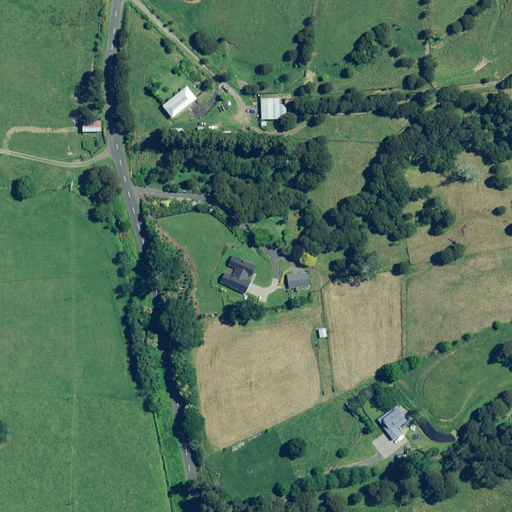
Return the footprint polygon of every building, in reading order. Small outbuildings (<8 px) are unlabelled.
[(197,99),(187,87),(163,107),(173,119),(197,99)] [(279,106),(279,99),(261,99),(261,120),(286,119),(286,105),(279,106)] [(101,124),(83,125),(83,132),(101,132),(101,124)] [(274,290),(271,264),(263,265),(266,291),(274,290)] [(309,286),(307,273),(287,276),(289,289),(309,286)] [(407,421),(396,406),(390,411),(377,421),(380,423),(384,429),(393,440),(401,434),(397,429),(407,421)]
